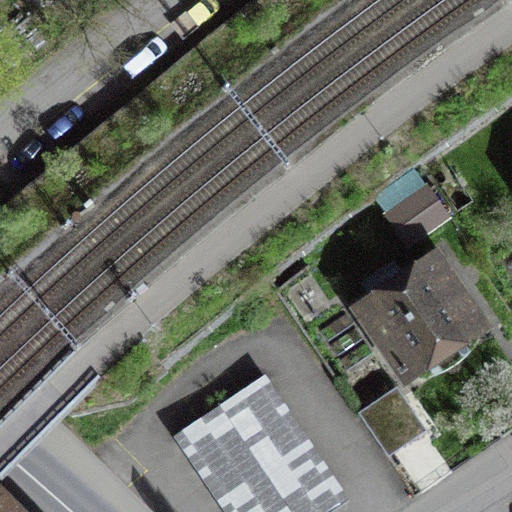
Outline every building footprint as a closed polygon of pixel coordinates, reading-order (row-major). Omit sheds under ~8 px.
[(426,189),(387,216),(406,242),(445,215),(426,189)] [(475,328),(432,264),(367,308),(410,372),(475,328)] [(324,511),(345,498),(261,376),(174,436),(226,511),(324,511)] [(425,426),(398,387),(359,413),(386,452),(425,426)] [(13,511),(0,498),(0,511),(13,511)]
